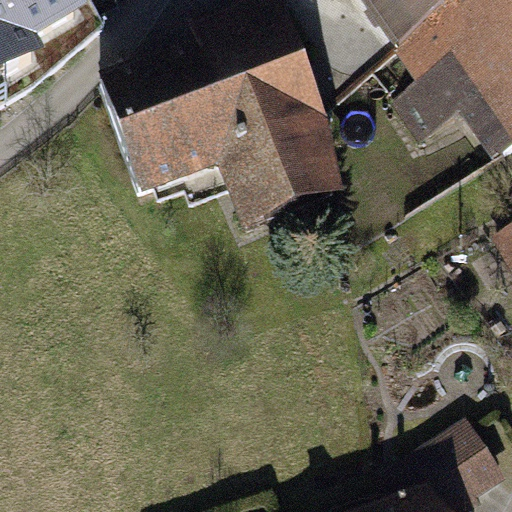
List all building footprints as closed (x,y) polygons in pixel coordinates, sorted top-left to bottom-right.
[(73,0),(0,0),(0,83),(92,31),(73,0)] [(185,61),(111,84),(146,198),(215,177),(235,241),(340,208),(275,0),(270,0),(175,29),(185,61)] [(354,0),(399,61),(476,0),(354,0)] [(511,160),(511,0),(476,0),(399,61),(418,89),(392,107),(421,147),(462,124),(495,173),(511,160)] [(511,234),(495,244),(511,274),(511,234)] [(376,511),(488,511),(511,494),(464,425),(383,476),(399,504),(376,511)]
